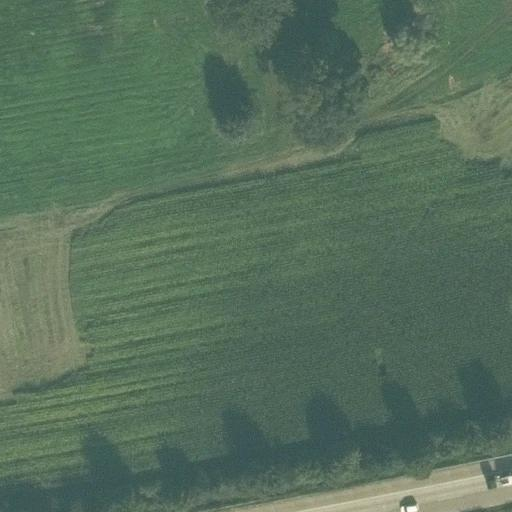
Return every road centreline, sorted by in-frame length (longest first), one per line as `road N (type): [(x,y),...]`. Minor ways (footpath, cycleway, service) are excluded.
road 1 (track): [(238,168),(262,0)]
road 2 (motorway): [(511,481),(365,511)]
